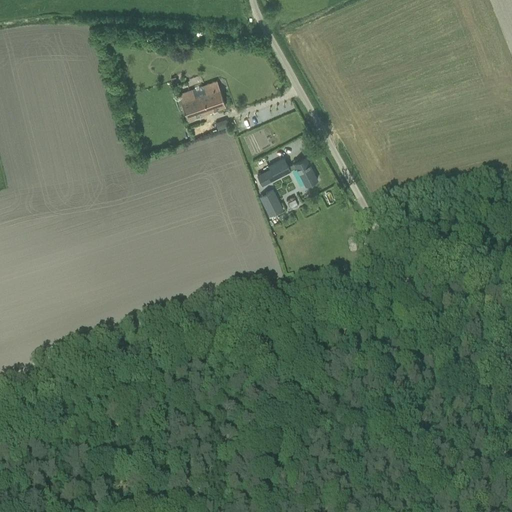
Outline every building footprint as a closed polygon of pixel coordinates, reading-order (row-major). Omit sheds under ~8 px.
[(160,47),(160,38),(147,38),(147,47),(160,47)] [(216,81),(207,84),(205,85),(178,94),(187,119),(225,106),(216,81)] [(229,127),(226,119),(215,123),(218,131),(229,127)] [(284,158),(267,167),(274,179),(290,170),(290,169),(296,166),(306,185),(317,179),(305,157),(294,162),(294,163),(289,166),(284,158)] [(282,209),(272,190),(259,196),(269,216),(282,209)]
